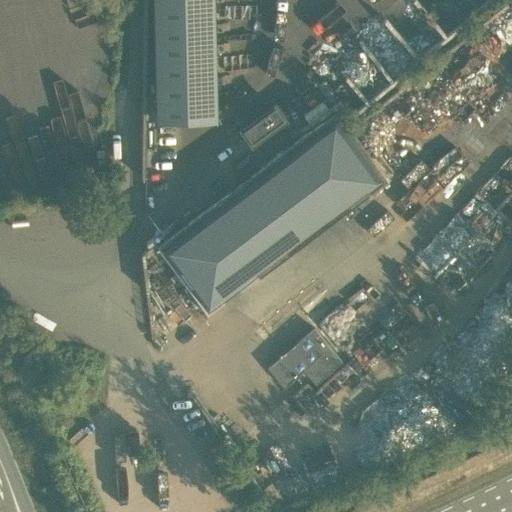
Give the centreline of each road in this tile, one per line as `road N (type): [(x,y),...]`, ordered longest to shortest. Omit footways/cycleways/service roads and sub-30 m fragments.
road 1 (unclassified): [(0,289),(10,302),(114,323),(124,0)]
road 2 (unknown): [(154,375),(248,335),(413,227),(511,130)]
